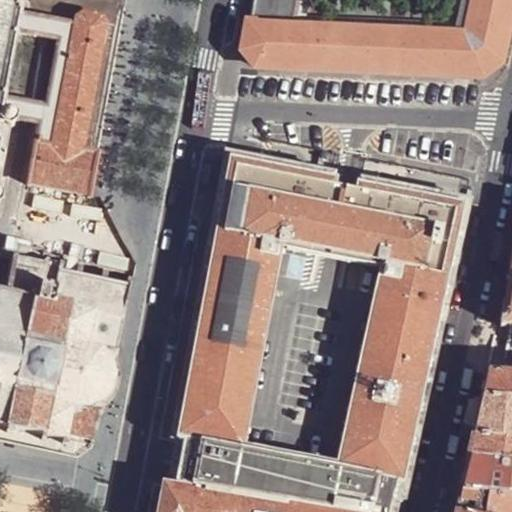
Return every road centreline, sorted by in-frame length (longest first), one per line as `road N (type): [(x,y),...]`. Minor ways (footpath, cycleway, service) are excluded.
road 1 (trunk): [(119,511),(196,0)]
road 2 (tertiary): [(120,511),(195,115)]
road 3 (residential): [(511,121),(429,511)]
road 4 (residential): [(195,115),(511,119)]
